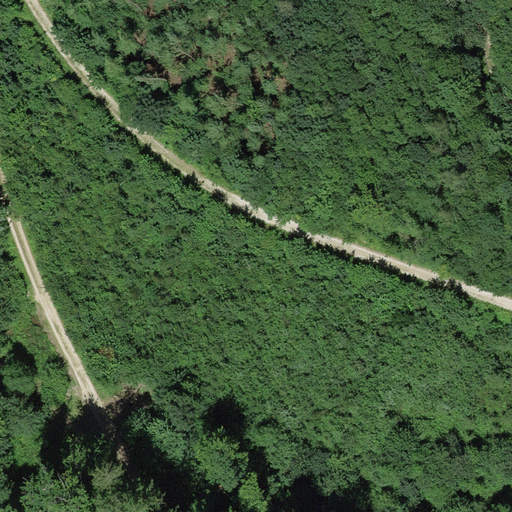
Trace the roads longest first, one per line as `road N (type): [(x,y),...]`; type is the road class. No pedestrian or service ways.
road 1 (track): [(30,0),(84,85),(165,163),(296,234),(511,308)]
road 2 (track): [(0,177),(41,309),(161,511)]
road 3 (track): [(470,0),(477,60),(511,126)]
road 4 (track): [(92,403),(34,511)]
